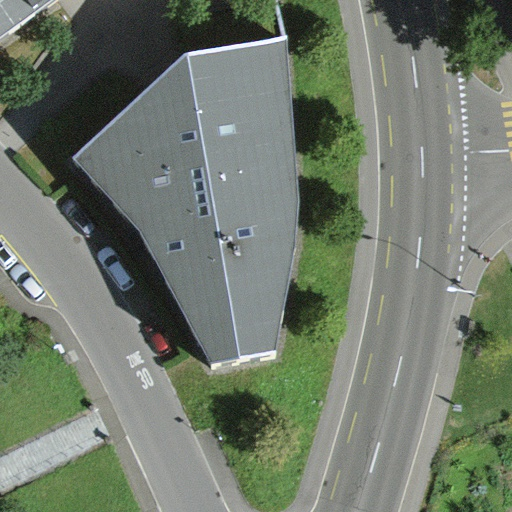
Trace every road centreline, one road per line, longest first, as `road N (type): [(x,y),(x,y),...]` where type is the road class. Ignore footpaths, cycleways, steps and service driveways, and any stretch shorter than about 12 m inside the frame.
road 1 (residential): [(0,184),(44,234),(142,395),(191,511)]
road 2 (secondary): [(365,511),(412,333),(424,151)]
road 3 (secondary): [(424,151),(400,0)]
